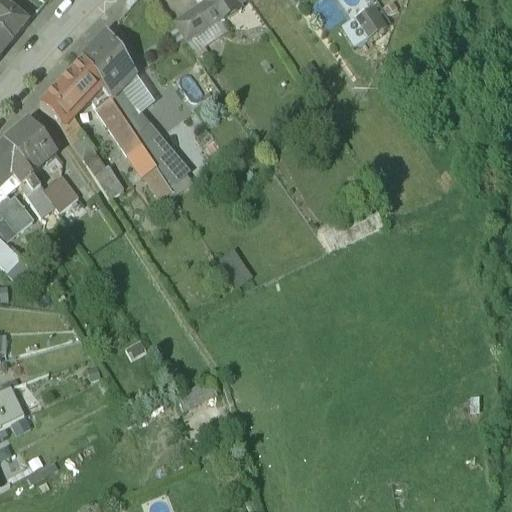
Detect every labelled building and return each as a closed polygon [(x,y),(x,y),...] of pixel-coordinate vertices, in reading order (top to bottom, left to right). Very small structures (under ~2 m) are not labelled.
[(207,0),(204,2),(220,25),(233,17),(232,15),(235,13),(233,9),(246,1),(245,0),(207,0)] [(220,25),(204,2),(171,24),(193,58),(227,35),(220,25)] [(27,27),(0,3),(0,36),(11,46),(27,27)] [(371,14),(356,23),(367,40),(382,31),(371,14)] [(0,59),(11,46),(0,36),(0,59)] [(133,79),(106,39),(82,65),(99,91),(109,105),(119,94),(133,79)] [(99,91),(82,65),(39,110),(60,131),(69,121),(99,91)] [(310,65),(296,74),(306,90),(320,80),(310,65)] [(135,114),(141,121),(153,108),(133,79),(119,94),(135,114)] [(140,150),(123,127),(122,124),(109,105),(99,91),(69,121),(93,157),(105,174),(141,150),(140,150)] [(135,114),(119,94),(109,105),(122,124),(135,114)] [(141,121),(135,114),(122,124),(123,127),(140,150),(141,150),(142,153),(158,140),(150,130),(149,131),(141,121)] [(93,157),(69,121),(60,131),(82,164),(93,157)] [(56,159),(28,126),(3,146),(30,180),(30,181),(56,159)] [(186,180),(158,140),(142,153),(155,173),(168,194),(186,180)] [(3,146),(0,149),(0,218),(3,222),(17,239),(33,226),(14,202),(10,205),(5,200),(19,189),(24,197),(23,198),(40,224),(54,214),(42,197),(30,181),(30,180),(3,146)] [(105,174),(94,181),(109,204),(155,173),(142,153),(141,150),(105,174)] [(61,182),(42,197),(54,214),(58,219),(77,203),(61,182)] [(361,188),(348,196),(361,219),(374,211),(361,188)] [(3,222),(0,224),(0,245),(4,249),(17,239),(3,222)] [(4,249),(0,245),(0,269),(7,277),(20,264),(4,249)] [(232,253),(215,264),(235,294),(251,282),(232,253)] [(140,343),(124,354),(130,364),(147,353),(140,343)] [(0,396),(10,393),(0,369),(0,396)] [(207,382),(177,398),(187,416),(217,400),(207,382)] [(0,431),(23,420),(10,393),(0,396),(0,431)]
